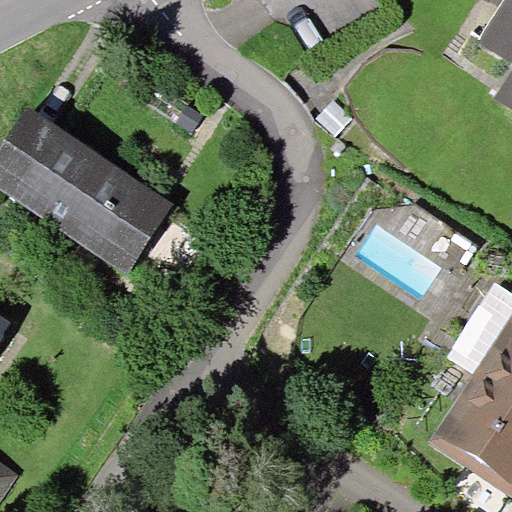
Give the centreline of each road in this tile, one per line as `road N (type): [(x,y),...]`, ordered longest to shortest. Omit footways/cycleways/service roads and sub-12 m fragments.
road 1 (residential): [(173,0),(282,131),(293,181),(282,244),(194,380)]
road 2 (residential): [(194,380),(405,511)]
road 3 (residential): [(194,380),(109,511)]
